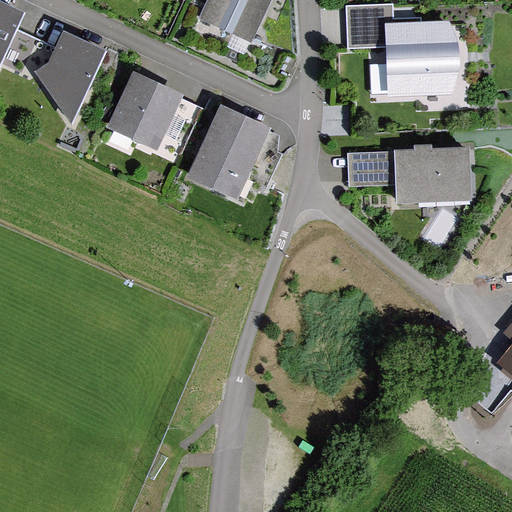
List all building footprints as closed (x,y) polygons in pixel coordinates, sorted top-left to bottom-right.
[(262,0),(207,0),(197,27),(243,46),(262,0)] [(0,62),(23,13),(0,2),(0,62)] [(384,10),(340,13),(342,50),(369,48),(372,107),(452,102),(448,28),(385,32),(384,10)] [(65,33),(51,63),(38,72),(72,120),(104,52),(65,33)] [(155,147),(179,96),(135,76),(111,126),(155,147)] [(238,199),(270,129),(221,107),(189,177),(238,199)] [(457,151),(381,152),(382,203),(457,202),(457,151)] [(511,387),(511,332),(485,367),(511,387)]
